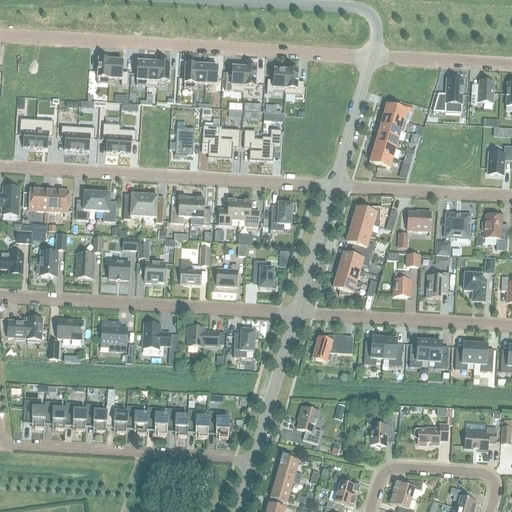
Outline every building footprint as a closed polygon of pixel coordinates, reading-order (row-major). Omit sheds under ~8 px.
[(25,80),(26,57),(12,56),(11,73),(5,72),(4,86),(11,87),(12,79),(25,80)] [(59,82),(60,58),(48,58),(47,82),(59,82)] [(71,83),(73,59),(60,58),(59,82),(71,83)] [(98,61),(97,85),(110,85),(110,81),(111,62),(98,61)] [(111,62),(110,81),(121,81),(121,87),(127,87),(128,74),(122,74),(123,62),(111,62)] [(137,63),(136,87),(147,88),(148,64),(137,63)] [(148,64),(147,88),(158,88),(158,83),(159,64),(148,64)] [(159,64),(158,83),(169,84),(170,65),(159,64)] [(185,66),(184,90),(195,91),(195,86),(196,67),(185,66)] [(196,67),(195,86),(205,86),(206,67),(196,67)] [(206,67),(205,86),(216,87),(217,68),(206,67)] [(232,69),(230,93),(243,93),(243,91),(244,69),(232,69)] [(244,69),(243,91),(255,92),(256,70),(244,69)] [(267,81),(266,95),(273,95),(273,93),(284,93),(285,93),(286,72),(274,71),(273,81),(267,81)] [(284,93),(284,96),(303,97),(304,84),(298,83),(298,73),(286,72),(285,93),(284,93)] [(395,78),(391,92),(410,97),(414,84),(395,78)] [(438,95),(433,113),(461,115),(463,82),(446,81),(445,96),(438,95)] [(492,105),(494,84),(479,83),(478,87),(478,89),(471,89),(470,106),(478,106),(478,104),(492,105)] [(387,107),(383,117),(403,123),(406,123),(406,124),(408,124),(411,114),(412,108),(400,105),(398,110),(387,107)] [(272,115),(272,123),(283,123),(284,116),(272,115)] [(406,123),(403,123),(383,117),(381,127),(400,132),(400,133),(403,134),(406,123)] [(20,121),(19,137),(23,137),(23,149),(35,150),(37,122),(20,121)] [(37,122),(35,150),(48,151),(48,139),(52,139),(53,123),(37,122)] [(103,126),(102,142),(106,142),(105,154),(118,155),(119,132),(120,132),(120,127),(103,126)] [(168,142),(169,126),(162,126),(161,132),(146,131),(145,156),(161,157),(161,146),(162,146),(162,142),(168,142)] [(203,127),(202,145),(208,146),(207,160),(219,161),(221,131),(222,131),(222,129),(203,127)] [(397,141),(400,133),(400,132),(381,127),(378,136),(397,141)] [(418,127),(415,137),(418,138),(421,138),(424,129),(418,127)] [(62,129),(61,139),(65,140),(64,152),(76,152),(78,130),(62,129)] [(78,130),(76,152),(88,153),(89,141),(93,141),(94,131),(78,130)] [(170,144),(169,152),(175,153),(175,157),(174,157),(174,158),(187,159),(187,157),(192,158),(194,131),(185,130),(185,131),(177,131),(176,131),(176,144),(170,144)] [(502,130),(501,139),(509,139),(510,131),(502,130)] [(221,131),(219,161),(231,161),(232,149),(239,150),(240,132),(222,131),(221,131)] [(262,141),(261,163),(273,164),(274,149),(280,150),(281,132),(270,131),(270,139),(262,139),(262,141)] [(119,132),(118,155),(130,155),(131,143),(135,144),(136,132),(120,132),(119,132)] [(244,132),(243,150),(249,150),(249,162),(261,163),(262,141),(255,141),(255,133),(244,132)] [(395,151),(397,141),(378,136),(375,145),(395,151)] [(411,136),(409,144),(416,146),(418,138),(415,137),(411,136)] [(283,142),(282,156),(289,157),(289,165),(313,166),(313,151),(316,151),(317,144),(310,144),(310,150),(290,149),(291,143),(283,142)] [(392,160),(395,151),(375,145),(373,154),(392,160)] [(489,155),(487,176),(503,177),(503,163),(511,163),(511,149),(504,148),(504,156),(489,155)] [(389,170),(392,160),(373,154),(369,165),(378,167),(377,170),(376,170),(376,171),(386,172),(386,171),(385,171),(386,169),(389,170)] [(405,154),(403,163),(410,165),(413,156),(405,154)] [(455,159),(454,174),(475,176),(475,161),(455,159)] [(403,163),(401,170),(408,172),(410,165),(403,163)] [(0,208),(2,209),(1,216),(18,217),(19,190),(3,189),(3,197),(0,196),(0,208)] [(24,197),(23,207),(28,208),(28,209),(28,212),(36,213),(48,214),(49,196),(49,192),(43,191),(29,190),(29,197),(24,197)] [(49,196),(48,214),(59,214),(68,215),(68,212),(69,193),(56,192),(49,192),(49,196)] [(96,213),(97,193),(92,193),(91,194),(84,194),(83,208),(76,208),(75,222),(88,222),(88,213),(96,213)] [(102,194),(97,193),(96,213),(103,214),(103,223),(115,224),(116,210),(109,210),(110,195),(103,195),(102,194)] [(144,197),(131,196),(131,197),(125,197),(123,221),(130,221),(131,218),(143,219),(144,197)] [(157,198),(144,197),(143,219),(155,220),(155,225),(162,225),(164,199),(157,198)] [(190,219),(191,200),(179,199),(178,209),(171,209),(170,225),(183,226),(183,219),(190,219)] [(204,201),(191,200),(190,219),(198,220),(197,227),(210,227),(211,211),(204,211),(204,201)] [(238,223),(239,203),(228,202),(227,213),(219,213),(218,226),(231,227),(231,222),(238,223)] [(251,203),(239,203),(238,223),(245,223),(245,228),(258,229),(259,215),(250,214),(251,203)] [(278,211),(271,211),(270,232),(283,232),(283,226),(290,226),(291,215),(295,215),(295,206),(287,205),(287,206),(278,205),(278,211)] [(356,210),(353,221),(373,227),(372,227),(379,229),(380,209),(368,208),(368,209),(367,212),(356,210)] [(391,212),(387,226),(393,228),(397,214),(391,212)] [(408,214),(407,232),(429,233),(430,214),(421,213),(421,215),(408,214)] [(462,216),(446,215),(444,239),(456,240),(457,236),(469,237),(470,216),(468,216),(467,215),(463,215),(462,216)] [(482,225),(481,233),(484,233),(484,240),(496,241),(496,252),(506,253),(507,235),(500,234),(501,218),(485,217),(485,225),(482,225)] [(371,233),(372,227),(373,227),(353,221),(350,232),(369,238),(375,240),(376,235),(371,233)] [(367,244),(369,238),(350,232),(346,244),(354,246),(352,252),(371,257),(374,246),(367,244)] [(31,234),(16,233),(16,245),(30,245),(30,241),(31,234)] [(239,234),(238,244),(252,245),(253,234),(239,234)] [(407,236),(399,236),(398,250),(406,250),(407,236)] [(65,252),(66,238),(57,237),(56,252),(65,252)] [(102,240),(94,240),(93,254),(101,255),(102,240)] [(138,240),(123,240),(122,252),(137,252),(138,240)] [(437,244),(436,257),(449,258),(450,244),(437,244)] [(140,245),(139,260),(148,260),(149,246),(140,245)] [(238,246),(237,258),(245,259),(246,247),(238,246)] [(200,249),(199,267),(208,267),(209,250),(200,249)] [(368,268),(371,257),(352,252),(350,257),(343,255),(340,267),(359,273),(359,272),(361,266),(368,268)] [(36,275),(39,275),(39,277),(56,278),(57,255),(41,254),(40,267),(37,267),(36,275)] [(0,271),(8,271),(8,275),(22,276),(23,256),(9,255),(9,259),(1,259),(0,271)] [(77,256),(76,279),(92,280),(94,257),(77,256)] [(418,270),(419,257),(406,257),(406,269),(418,270)] [(494,261),(485,261),(485,275),(493,275),(494,261)] [(266,263),(253,262),(252,283),(259,284),(259,290),(267,290),(276,291),(276,282),(272,281),(273,270),(266,270),(266,263)] [(108,281),(115,281),(115,282),(122,282),(128,282),(129,264),(109,263),(108,281)] [(165,264),(145,263),(144,284),(145,284),(145,285),(151,285),(151,284),(164,285),(165,278),(166,278),(166,271),(165,271),(165,264)] [(181,272),(180,286),(200,287),(201,273),(199,273),(199,267),(191,266),(191,264),(181,264),(181,272)] [(217,271),(217,273),(216,274),(216,278),(216,280),(216,288),(236,289),(237,267),(231,266),(231,271),(217,271)] [(365,274),(359,272),(359,273),(340,267),(336,278),(356,284),(356,283),(358,278),(364,278),(365,274)] [(394,281),(393,298),(409,299),(411,275),(400,274),(400,275),(395,274),(394,281)] [(427,278),(426,300),(440,301),(441,293),(447,293),(448,275),(438,274),(438,278),(427,278)] [(463,293),(472,293),(472,299),(476,299),(476,303),(484,303),(485,281),(481,281),(481,277),(464,276),(464,282),(463,282),(462,290),(463,290),(463,293)] [(362,285),(356,283),(356,284),(336,278),(333,290),(340,292),(340,297),(352,297),(354,289),(360,290),(362,285)] [(508,279),(502,279),(501,293),(507,293),(506,304),(511,304),(511,284),(508,284),(508,279)] [(373,298),(376,288),(369,286),(366,298),(373,298)] [(41,341),(42,320),(39,320),(39,319),(30,319),(30,320),(27,320),(27,324),(8,323),(7,338),(26,340),(26,341),(41,341)] [(83,323),(58,321),(57,340),(82,342),(83,323)] [(109,347),(109,352),(126,353),(127,330),(120,330),(120,325),(102,324),(101,347),(109,347)] [(160,327),(144,326),(142,350),(159,351),(159,347),(169,348),(170,335),(163,335),(163,336),(160,335),(160,327)] [(188,329),(187,348),(203,349),(204,347),(217,347),(224,347),(224,335),(218,334),(204,333),(205,330),(188,329)] [(241,338),(234,338),(233,359),(246,359),(246,353),(253,353),(254,342),(258,342),(258,333),(249,332),(249,333),(241,332),(241,338)] [(324,342),(318,340),(312,361),(325,364),(328,355),(352,356),(353,339),(326,337),(324,342)] [(382,360),(384,340),(372,340),(371,346),(365,345),(363,366),(375,367),(376,360),(382,360)] [(396,341),(384,340),(382,360),(389,361),(389,368),(401,368),(402,347),(395,347),(396,341)] [(428,363),(429,343),(417,342),(417,348),(410,348),(409,369),(421,369),(421,363),(428,363)] [(58,343),(49,343),(48,361),(57,361),(58,343)] [(441,344),(429,343),(428,363),(435,363),(434,370),(446,371),(448,350),(441,350),(441,344)] [(473,366),(475,346),(463,345),(462,351),(456,350),(454,371),(466,372),(467,365),(473,366)] [(487,346),(475,346),(473,366),(480,366),(480,373),(492,374),(493,353),(486,352),(487,346)] [(511,347),(508,347),(508,353),(501,353),(500,374),(511,375),(511,371),(511,347)] [(107,390),(106,407),(113,407),(114,391),(107,390)] [(44,431),(44,424),(45,410),(44,410),(37,409),(38,403),(24,402),(23,423),(32,423),(32,427),(35,427),(34,430),(44,431)] [(65,425),(65,411),(58,411),(58,404),(45,403),(44,410),(45,410),(44,424),(52,424),(52,428),(55,428),(55,431),(64,432),(65,425)] [(85,426),(86,412),(85,412),(78,412),(78,405),(65,404),(65,411),(65,425),(73,425),(72,429),(75,430),(75,433),(85,433),(85,426)] [(105,427),(106,414),(106,413),(99,413),(99,406),(86,406),(85,412),(86,412),(85,426),(93,427),(93,431),(96,431),(96,434),(105,434),(105,427)] [(345,408),(338,406),(336,413),(343,415),(345,408)] [(125,435),(126,428),(127,415),(126,415),(119,414),(119,407),(113,407),(106,407),(106,413),(106,414),(105,427),(113,428),(113,432),(116,432),(116,435),(125,435)] [(146,430),(147,416),(146,416),(139,415),(140,409),(126,408),(126,415),(127,415),(126,428),(134,429),(134,433),(137,433),(136,436),(146,437),(146,430)] [(166,438),(167,431),(168,417),(167,417),(160,417),(160,410),(147,409),(146,416),(147,416),(146,430),(154,430),(154,434),(157,434),(157,437),(166,438)] [(296,431),(305,433),(302,442),(317,446),(321,433),(314,431),(319,414),(301,409),(299,418),(300,418),(296,431)] [(187,439),(187,432),(188,418),(187,418),(180,418),(181,411),(167,410),(167,417),(168,417),(167,431),(175,431),(174,435),(177,435),(177,438),(187,439)] [(207,440),(207,433),(208,419),(201,419),(201,412),(187,411),(187,418),(188,418),(187,432),(195,433),(195,436),(198,437),(198,440),(207,440)] [(221,413),(208,413),(208,419),(207,433),(215,434),(215,438),(218,438),(218,441),(228,441),(228,434),(230,434),(231,435),(233,426),(233,425),(228,425),(229,421),(221,420),(221,413)] [(382,427),(371,427),(369,447),(374,447),(380,450),(381,448),(385,448),(386,434),(393,435),(394,419),(383,419),(382,427)] [(414,433),(414,438),(415,439),(417,439),(417,448),(426,448),(426,445),(431,445),(430,447),(439,448),(439,443),(447,443),(448,427),(439,426),(439,430),(426,429),(426,431),(418,431),(416,431),(414,433)] [(465,433),(464,451),(477,452),(477,453),(488,454),(488,445),(495,445),(496,430),(486,429),(486,427),(465,426),(465,433)] [(511,430),(502,429),(501,446),(510,447),(511,430)] [(282,458),(279,469),(296,474),(299,463),(290,461),(290,460),(282,458)] [(293,484),(296,474),(279,469),(276,479),(293,484)] [(340,484),(337,494),(356,499),(359,488),(354,486),(354,487),(347,486),(349,480),(335,476),(333,482),(340,484)] [(290,494),(293,484),(276,479),(273,490),(290,494)] [(395,483),(392,495),(411,500),(414,490),(420,492),(423,483),(408,482),(407,488),(400,486),(401,485),(395,483)] [(287,505),(290,494),(273,490),(270,500),(287,505)] [(459,503),(457,510),(462,511),(474,511),(477,504),(465,500),(467,494),(451,490),(449,496),(454,497),(452,501),(459,503)] [(353,510),(356,499),(337,494),(334,504),(328,502),(326,508),(339,511),(341,506),(353,510)] [(412,511),(408,511),(411,500),(392,495),(389,505),(401,509),(399,511),(412,511)]
